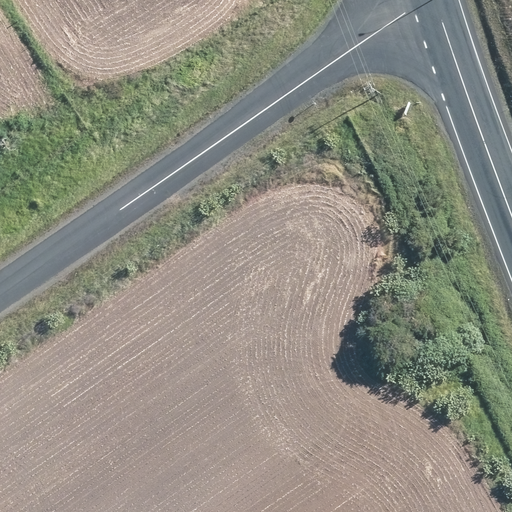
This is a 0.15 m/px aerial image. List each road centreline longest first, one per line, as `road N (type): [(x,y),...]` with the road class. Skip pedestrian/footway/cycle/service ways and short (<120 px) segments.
road 1 (unclassified): [(421,0),(0,283)]
road 2 (tertiary): [(428,0),(511,220)]
